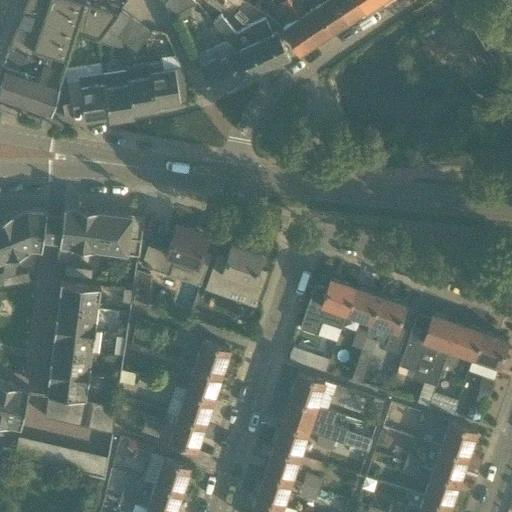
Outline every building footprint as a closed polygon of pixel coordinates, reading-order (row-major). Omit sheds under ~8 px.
[(0,69),(0,94),(51,111),(58,86),(75,30),(100,37),(118,12),(82,0),(25,0),(21,11),(23,12),(23,11),(34,14),(30,28),(18,24),(18,23),(16,22),(14,29),(10,40),(11,40),(9,45),(7,44),(0,68),(0,69)] [(163,0),(164,1),(170,14),(195,1),(193,0),(163,0)] [(298,51),(315,40),(289,0),(278,0),(292,19),(281,26),(298,51)] [(289,0),(315,40),(331,30),(314,5),(314,4),(311,0),(289,0)] [(331,30),(348,19),(335,0),(320,0),(314,4),(314,5),(331,30)] [(335,0),(348,19),(365,8),(359,0),(335,0)] [(511,0),(482,0),(467,9),(493,53),(499,50),(501,54),(499,55),(503,74),(511,71),(511,0)] [(131,16),(120,9),(118,12),(100,37),(96,40),(122,46),(121,40),(116,36),(131,16)] [(238,47),(250,75),(270,66),(255,32),(251,34),(247,26),(235,33),(221,14),(213,20),(235,49),(238,47)] [(121,40),(126,44),(141,24),(131,16),(116,36),(121,40)] [(278,30),(272,33),(264,17),(247,26),(251,34),(255,32),(270,66),(290,57),(278,30)] [(151,31),(141,24),(126,44),(136,51),(151,31)] [(238,47),(235,49),(200,65),(212,93),(250,75),(238,47)] [(155,103),(156,103),(186,98),(180,64),(175,53),(160,55),(161,59),(149,61),(155,103)] [(156,106),(156,103),(155,103),(149,61),(125,65),(125,68),(126,68),(132,110),(133,110),(156,106)] [(108,114),(108,118),(133,114),(133,110),(132,110),(126,68),(125,68),(102,72),(108,114)] [(102,72),(77,75),(78,79),(66,80),(70,105),(82,103),(84,118),(108,114),(102,72)] [(64,205),(59,239),(59,242),(70,244),(70,245),(81,246),(87,206),(76,206),(64,205)] [(97,208),(87,206),(81,246),(92,248),(93,246),(104,248),(109,210),(97,209),(97,208)] [(12,211),(3,215),(18,253),(28,248),(28,247),(32,246),(41,247),(46,209),(27,207),(13,212),(12,211)] [(121,212),(109,210),(104,248),(115,249),(139,254),(144,214),(121,211),(121,212)] [(18,253),(3,215),(0,216),(0,258),(7,256),(7,257),(18,253)] [(207,233),(176,222),(168,247),(149,241),(141,262),(199,284),(211,252),(201,248),(207,233)] [(261,252),(231,241),(226,257),(215,253),(205,284),(230,292),(232,287),(258,296),(267,271),(256,267),(261,252)] [(64,273),(78,275),(79,266),(65,264),(64,273)] [(78,275),(91,276),(92,268),(79,266),(78,275)] [(135,269),(134,280),(143,284),(150,286),(151,275),(145,272),(135,269)] [(29,279),(28,271),(14,273),(16,282),(29,279)] [(0,284),(16,282),(14,273),(0,276),(0,284)] [(345,311),(355,284),(329,275),(320,302),(345,311)] [(58,302),(96,307),(97,295),(99,296),(100,284),(60,279),(59,290),(60,290),(58,302)] [(355,284),(345,311),(371,320),(380,293),(355,284)] [(133,288),(132,288),(123,287),(121,300),(131,302),(133,288)] [(398,350),(402,338),(409,319),(400,316),(405,302),(380,293),(371,320),(391,327),(384,345),(398,350)] [(54,324),(94,329),(96,318),(94,318),(96,307),(58,302),(57,314),(55,313),(54,324)] [(334,338),(340,323),(303,309),(297,324),(334,338)] [(436,380),(438,374),(457,320),(432,311),(423,337),(410,332),(400,361),(415,366),(417,360),(429,364),(424,379),(435,383),(436,380)] [(459,351),(473,356),(482,329),(457,320),(438,374),(449,377),(454,362),(455,363),(459,351)] [(94,329),(54,324),(53,334),(54,334),(53,346),(90,351),(92,340),(93,340),(94,329)] [(192,334),(175,328),(171,340),(187,346),(192,334)] [(350,343),(361,347),(366,331),(356,328),(350,343)] [(508,337),(482,329),(473,356),(498,364),(508,337)] [(366,331),(361,347),(372,351),(378,335),(366,331)] [(211,340),(203,338),(195,363),(221,372),(230,347),(211,340)] [(90,351),(53,346),(51,358),(50,358),(48,368),(89,373),(90,362),(89,362),(90,351)] [(213,397),(221,372),(195,363),(186,388),(213,397)] [(48,391),(62,393),(72,394),(84,396),(86,384),(87,384),(89,373),(48,368),(47,378),(48,379),(47,391),(48,391)] [(162,368),(158,379),(175,384),(178,374),(162,368)] [(316,404),(321,389),(333,393),(332,395),(348,400),(352,387),(336,382),(298,370),(289,395),(316,404)] [(477,388),(489,392),(494,376),(483,372),(477,388)] [(175,384),(158,379),(154,389),(171,395),(175,384)] [(16,385),(6,381),(0,408),(0,421),(8,423),(9,422),(20,424),(28,387),(16,385)] [(186,388),(178,413),(204,422),(213,397),(186,388)] [(62,393),(48,391),(45,416),(56,419),(62,393)] [(432,392),(429,404),(452,412),(456,400),(432,392)] [(62,393),(56,419),(67,421),(72,394),(62,393)] [(72,394),(67,421),(78,424),(83,398),(84,398),(84,396),(72,394)] [(307,429),(318,433),(335,439),(338,427),(322,422),(327,407),(316,404),(289,395),(281,421),(307,429)] [(83,398),(78,424),(89,426),(93,400),(84,398),(83,398)] [(93,400),(89,426),(100,429),(104,401),(93,400)] [(104,401),(100,429),(112,432),(116,403),(104,401)] [(422,408),(418,421),(434,427),(439,414),(422,408)] [(196,447),(204,422),(178,413),(169,438),(196,447)] [(145,418),(141,430),(158,435),(162,423),(145,418)] [(441,444),(467,454),(476,429),(449,419),(441,444)] [(281,421),(272,445),(299,454),(307,429),(281,421)] [(318,433),(315,442),(331,448),(335,439),(318,433)] [(29,440),(27,459),(102,469),(104,449),(29,440)] [(2,444),(0,451),(0,452),(13,455),(15,447),(2,444)] [(441,444),(432,469),(459,479),(467,454),(441,444)] [(299,454),(272,445),(264,470),(291,479),(299,454)] [(152,451),(136,446),(132,457),(148,463),(152,451)] [(404,460),(421,466),(425,455),(408,449),(404,460)] [(163,455),(155,480),(182,489),(190,464),(163,455)] [(417,477),(421,466),(404,460),(401,471),(417,477)] [(450,504),(459,479),(432,469),(423,494),(450,504)] [(264,470),(256,495),(282,504),(291,479),(264,470)] [(302,483),(317,488),(321,477),(305,472),(302,483)] [(166,511),(174,511),(182,489),(155,480),(146,505),(166,511)] [(317,488),(302,483),(299,492),(314,498),(317,488)] [(122,487),(119,496),(136,502),(139,492),(122,486),(122,487)] [(392,511),(447,511),(450,504),(423,494),(419,506),(407,502),(406,505),(391,499),(387,510),(392,511)] [(279,511),(282,504),(256,495),(250,511),(279,511)] [(119,496),(119,497),(115,507),(128,511),(132,511),(136,502),(119,496)]
